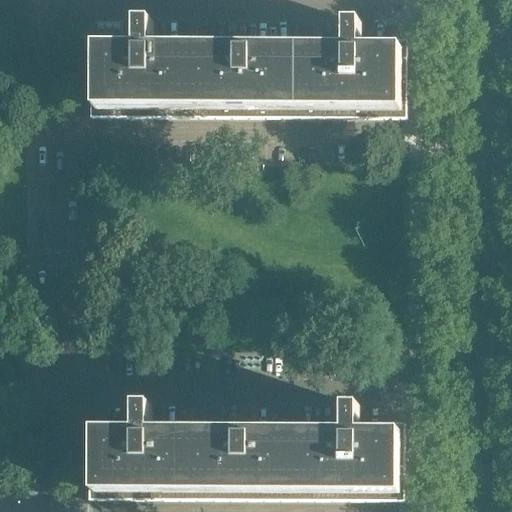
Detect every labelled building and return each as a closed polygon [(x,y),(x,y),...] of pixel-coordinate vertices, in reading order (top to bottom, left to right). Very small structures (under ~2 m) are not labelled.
[(154,42),(154,24),(138,24),(138,42),(154,42)] [(362,42),(362,25),(347,25),(347,42),(362,42)] [(133,83),(133,54),(133,42),(93,42),(93,82),(116,83),(133,83)] [(183,83),(183,55),(183,42),(133,42),(133,54),(133,83),(150,83),(166,83),(183,83)] [(217,83),(217,55),(217,42),(183,42),(183,55),(183,83),(200,83),(217,83)] [(267,83),(267,55),(267,43),(217,42),(217,55),(217,83),(234,83),(250,83),(267,83)] [(318,83),(318,55),(318,43),(267,43),(267,55),(267,83),(284,83),(301,83),(318,83)] [(408,84),(408,43),(318,43),(318,55),(318,83),(334,83),(351,83),(368,84),(385,84),(408,84)] [(116,120),(116,83),(93,82),(93,119),(116,120)] [(133,120),(133,83),(116,83),(116,120),(133,120)] [(150,120),(150,83),(133,83),(133,120),(150,120)] [(166,120),(166,83),(150,83),(150,120),(166,120)] [(183,120),(183,83),(166,83),(166,120),(183,120)] [(200,120),(200,83),(183,83),(183,120),(200,120)] [(217,120),(217,83),(200,83),(200,120),(217,120)] [(234,120),(234,83),(217,83),(217,120),(234,120)] [(250,121),(250,83),(234,83),(234,120),(250,121)] [(267,121),(267,83),(250,83),(250,121),(267,121)] [(284,121),(284,83),(267,83),(267,121),(284,121)] [(301,121),(301,83),(284,83),(284,121),(301,121)] [(317,121),(318,83),(301,83),(301,121),(317,121)] [(334,121),(334,83),(318,83),(317,121),(334,121)] [(351,121),(351,83),(334,83),(334,121),(351,121)] [(368,121),(368,84),(351,83),(351,121),(368,121)] [(385,122),(385,84),(368,84),(368,121),(385,122)] [(408,122),(408,84),(385,84),(385,122),(408,122)] [(152,424),(153,406),(137,406),(137,424),(152,424)] [(361,425),(361,407),(345,407),(345,425),(361,425)] [(181,465),(182,437),(182,424),(91,424),(92,465),(114,465),(131,465),(148,465),(165,465),(181,465)] [(215,465),(215,437),(215,425),(182,424),(182,437),(181,465),(198,465),(215,465)] [(265,465),(266,437),(266,425),(215,425),(215,437),(215,465),(232,465),(249,465),(265,465)] [(316,466),(316,437),(316,425),(266,425),(266,437),(265,465),(282,465),(299,465),(316,466)] [(406,466),(406,425),(316,425),(316,437),(316,466),(333,466),(349,466),(366,466),(383,466),(406,466)] [(114,503),(114,465),(92,465),(92,503),(114,503)] [(131,503),(131,465),(114,465),(114,503),(131,503)] [(148,503),(148,465),(131,465),(131,503),(148,503)] [(165,503),(165,465),(148,465),(148,503),(165,503)] [(181,503),(181,465),(165,465),(165,503),(181,503)] [(198,503),(198,465),(181,465),(181,503),(198,503)] [(215,503),(215,465),(198,465),(198,503),(215,503)] [(232,503),(232,465),(215,465),(215,503),(232,503)] [(249,503),(249,465),(232,465),(232,503),(249,503)] [(265,503),(265,465),(249,465),(249,503),(265,503)] [(282,503),(282,465),(265,465),(265,503),(282,503)] [(299,504),(299,465),(282,465),(282,503),(299,504)] [(316,504),(316,466),(299,465),(299,504),(316,504)] [(333,504),(333,466),(316,466),(316,504),(333,504)] [(349,504),(349,466),(333,466),(333,504),(349,504)] [(366,504),(366,466),(349,466),(349,504),(366,504)] [(383,504),(383,466),(366,466),(366,504),(383,504)] [(406,504),(406,466),(383,466),(383,504),(406,504)]
